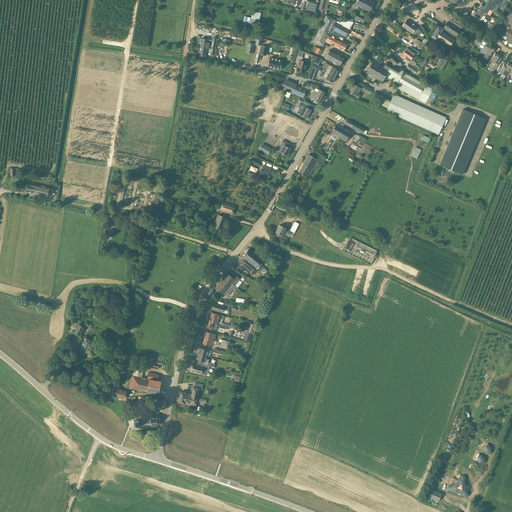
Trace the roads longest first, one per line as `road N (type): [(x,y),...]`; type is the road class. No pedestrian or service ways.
road 1 (unclassified): [(156,459),(194,308),(268,210),(385,0)]
road 2 (track): [(511,326),(386,270),(291,252),(254,229)]
road 3 (unclassified): [(156,459),(98,436),(0,352)]
